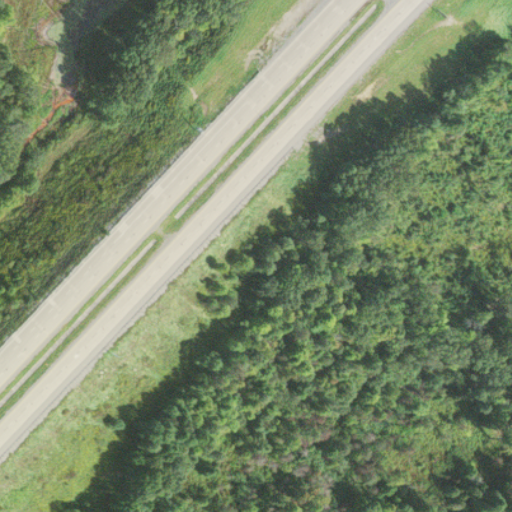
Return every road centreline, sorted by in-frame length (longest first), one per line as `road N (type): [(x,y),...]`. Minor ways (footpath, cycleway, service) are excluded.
road 1 (motorway): [(0,435),(413,0)]
road 2 (motorway): [(346,0),(0,361)]
